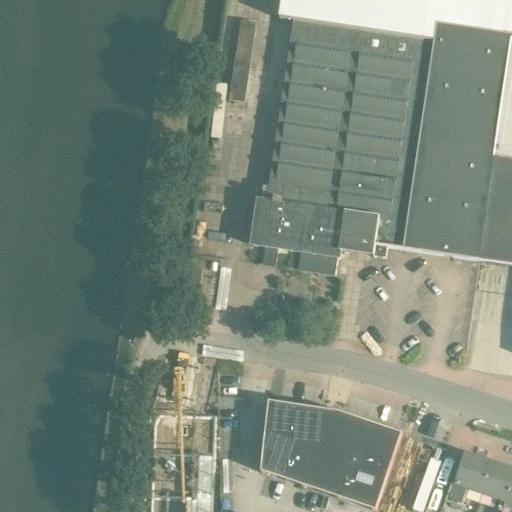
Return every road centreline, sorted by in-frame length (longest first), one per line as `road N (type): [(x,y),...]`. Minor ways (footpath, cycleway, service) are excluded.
road 1 (unclassified): [(511,420),(321,369),(147,345)]
road 2 (track): [(147,345),(145,274),(195,0)]
road 3 (unclassified): [(122,511),(147,345)]
